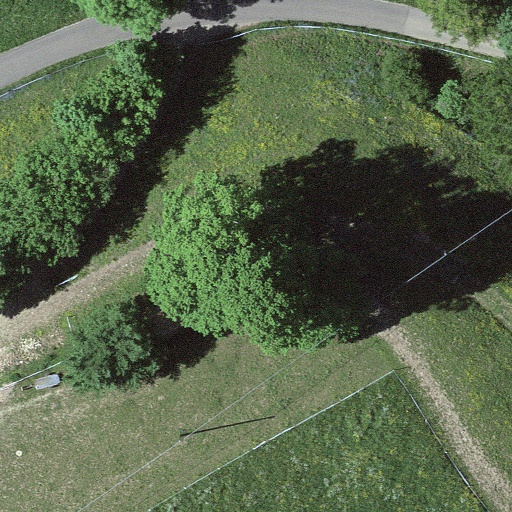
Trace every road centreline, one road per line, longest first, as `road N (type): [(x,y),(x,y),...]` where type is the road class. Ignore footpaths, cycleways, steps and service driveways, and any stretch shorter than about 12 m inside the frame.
road 1 (unclassified): [(0,77),(78,43),(218,10),(319,14),(511,51)]
road 2 (track): [(0,306),(117,168),(174,90),(218,10)]
